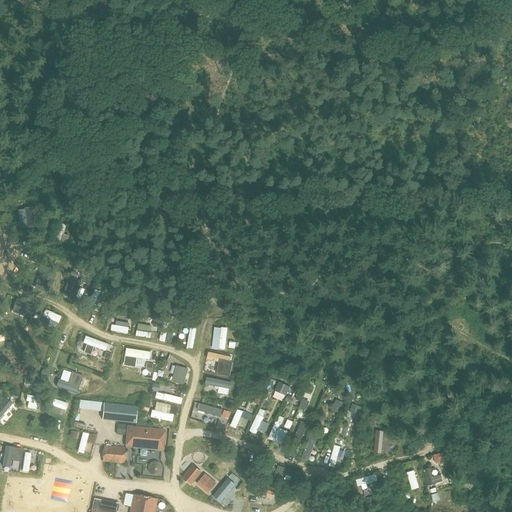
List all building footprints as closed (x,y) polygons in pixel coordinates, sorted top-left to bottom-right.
[(104,17),(109,4),(97,0),(88,0),(85,11),(104,17)] [(62,250),(71,250),(72,233),(63,232),(62,250)] [(127,333),(128,327),(129,323),(116,321),(115,325),(112,325),(111,331),(127,333)] [(173,335),(171,346),(181,348),(183,336),(173,335)] [(85,343),(109,352),(111,345),(88,336),(85,343)] [(129,351),(128,368),(138,368),(139,362),(154,362),(154,351),(129,351)] [(187,367),(174,364),(170,380),(183,383),(187,367)] [(58,377),(56,384),(76,390),(82,373),(71,370),(68,380),(58,377)] [(279,382),(276,389),(287,394),(290,387),(279,382)] [(159,384),(158,384),(153,383),(152,388),(151,391),(157,393),(159,384)] [(166,401),(184,406),(186,400),(167,395),(166,401)] [(81,412),(97,413),(98,399),(91,398),(90,405),(82,404),(81,412)] [(137,406),(103,402),(101,419),(136,423),(137,406)] [(200,424),(205,407),(199,406),(194,422),(200,424)] [(295,426),(302,413),(293,408),(286,420),(295,426)] [(152,419),(175,424),(177,416),(154,410),(152,419)] [(0,418),(1,424),(17,420),(15,412),(0,415),(0,418)] [(239,430),(247,414),(242,412),(234,427),(239,430)] [(129,427),(127,442),(134,442),(134,446),(162,449),(164,431),(129,427)] [(278,444),(285,443),(283,430),(276,431),(278,444)] [(85,433),(79,453),(88,456),(91,447),(97,449),(100,438),(85,433)] [(124,464),(126,448),(104,446),(102,462),(108,462),(124,464)] [(25,472),(33,473),(35,455),(27,454),(25,472)] [(6,469),(13,469),(14,456),(6,456),(6,469)] [(191,485),(202,472),(193,464),(182,478),(191,485)] [(209,493),(217,484),(205,473),(197,483),(209,493)] [(415,494),(422,493),(421,475),(413,476),(415,494)] [(287,483),(296,485),(297,478),(289,476),(287,483)] [(59,489),(56,504),(73,507),(77,492),(59,489)] [(154,511),(157,499),(134,494),(130,511),(154,511)]
